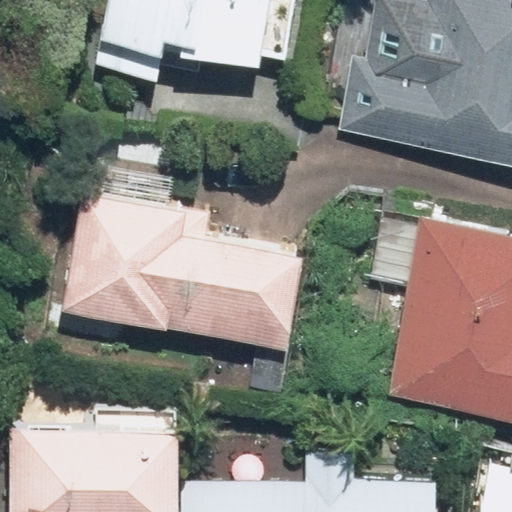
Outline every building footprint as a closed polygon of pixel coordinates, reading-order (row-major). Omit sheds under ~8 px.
[(102,0),(97,54),(156,60),(159,37),(258,49),(263,0),(102,0)] [(511,0),(405,0),(396,55),(348,47),(335,124),(511,153),(511,0)] [(186,205),(81,186),(61,295),(286,336),(302,245),(183,223),(186,205)] [(406,274),(385,383),(511,407),(511,229),(381,205),(369,267),(406,274)] [(90,419),(0,414),(0,508),(90,511),(169,511),(175,398),(91,395),(90,419)] [(302,472),(185,469),(184,511),(432,511),(433,476),(356,474),(357,445),(303,443),(302,472)] [(511,511),(511,459),(472,455),(466,511),(511,511)]
